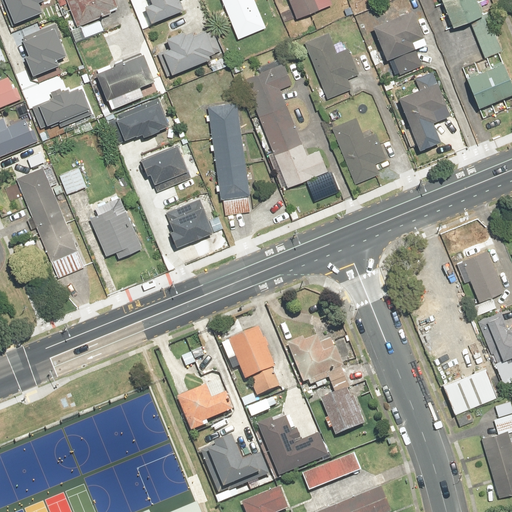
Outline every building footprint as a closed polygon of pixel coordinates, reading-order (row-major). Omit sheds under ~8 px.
[(1,0),(12,24),(40,13),(36,4),(42,2),(40,0),(1,0)] [(65,0),(77,27),(109,13),(108,11),(117,7),(114,0),(65,0)] [(148,0),(150,5),(142,8),(148,24),(181,12),(176,0),(148,0)] [(219,0),(237,40),(264,28),(252,0),(219,0)] [(332,5),(330,0),(286,0),(295,20),(332,5)] [(409,2),(407,0),(394,0),(370,11),(373,18),(409,2)] [(438,0),(450,30),(470,22),(484,59),(502,52),(487,14),(481,16),(474,0),(438,0)] [(425,45),(411,12),(370,29),(384,62),(391,59),(398,75),(420,65),(414,50),(425,45)] [(369,27),(365,13),(357,16),(361,29),(369,27)] [(103,30),(99,22),(81,30),(85,38),(103,30)] [(60,36),(55,24),(21,38),(22,42),(20,43),(26,58),(22,59),(30,78),(56,67),(54,61),(63,57),(56,38),(60,36)] [(211,38),(209,32),(192,38),(190,34),(182,37),(181,34),(164,41),(168,51),(161,54),(169,77),(208,61),(206,57),(220,52),(214,37),(211,38)] [(326,32),(303,41),(325,99),(349,90),(345,80),(358,75),(348,49),(334,54),(326,32)] [(140,96),(137,89),(152,82),(141,56),(93,75),(104,102),(109,100),(112,107),(140,96)] [(511,94),(499,65),(463,81),(475,110),(511,94)] [(265,138),(279,173),(273,175),(277,183),(283,181),(286,189),(327,172),(318,151),(306,156),(279,91),(290,87),(283,68),(277,71),(276,68),(242,81),(262,130),(256,133),(259,141),(265,138)] [(0,107),(19,100),(10,77),(0,81),(0,107)] [(50,89),(26,98),(30,109),(36,106),(44,128),(87,111),(78,88),(67,93),(63,83),(57,85),(56,82),(49,85),(50,89)] [(445,108),(435,84),(396,100),(417,150),(438,142),(431,124),(434,123),(431,114),(445,108)] [(166,127),(155,100),(111,118),(122,142),(139,135),(141,140),(157,134),(155,131),(166,127)] [(212,151),(217,187),(215,187),(216,192),(218,192),(219,201),(222,201),(224,216),(250,212),(235,104),(206,108),(207,115),(205,116),(206,122),(208,122),(211,146),(209,146),(210,151),(212,151)] [(3,119),(0,120),(0,156),(36,142),(27,118),(6,127),(3,119)] [(355,119),(331,129),(354,186),(378,176),(374,166),(385,161),(374,134),(363,139),(355,119)] [(192,177),(177,145),(138,162),(144,176),(148,174),(157,193),(192,177)] [(44,163),(41,154),(26,160),(30,169),(44,163)] [(52,167),(43,171),(42,168),(16,179),(32,218),(28,220),(31,229),(36,228),(57,279),(83,269),(50,188),(59,185),(52,167)] [(77,167),(58,176),(67,195),(86,186),(77,167)] [(212,235),(199,200),(164,213),(172,233),(168,234),(174,249),(212,235)] [(111,210),(89,219),(104,258),(113,254),(116,259),(140,249),(125,212),(114,217),(111,210)] [(463,282),(468,280),(478,302),(501,292),(484,252),(455,264),(463,282)] [(495,308),(491,298),(472,307),(476,316),(495,308)] [(482,330),(487,328),(500,361),(509,357),(511,362),(511,361),(511,327),(507,330),(500,312),(478,321),(482,330)] [(273,367),(257,328),(220,343),(227,360),(233,357),(244,381),(248,379),(256,397),(278,388),(270,369),(273,367)] [(203,356),(194,335),(184,339),(188,350),(192,348),(196,359),(203,356)] [(301,336),(285,344),(302,383),(307,381),(309,386),(326,378),(333,393),(319,400),(334,435),(364,422),(339,368),(346,365),(338,346),(333,348),(329,339),(319,343),(316,336),(304,341),(301,336)] [(485,368),(441,386),(458,428),(473,422),(468,409),(497,397),(485,368)] [(203,385),(175,397),(190,434),(201,429),(200,427),(207,424),(206,421),(231,410),(224,393),(210,399),(203,385)] [(256,402),(252,394),(239,399),(243,408),(256,402)] [(506,432),(511,430),(511,406),(510,400),(494,405),(498,418),(493,420),(497,435),(506,432)] [(282,414),(257,424),(278,476),(326,457),(317,434),(294,444),(291,437),(297,435),(295,429),(289,431),(282,414)] [(511,493),(511,453),(506,432),(497,435),(480,440),(497,498),(511,493)] [(213,448),(204,451),(219,489),(232,483),(234,488),(268,475),(260,454),(239,462),(229,436),(211,443),(213,448)] [(359,472),(352,454),(301,474),(307,491),(359,472)] [(387,511),(378,488),(316,511),(277,511),(285,509),(277,488),(239,503),(243,511),(387,511)]
